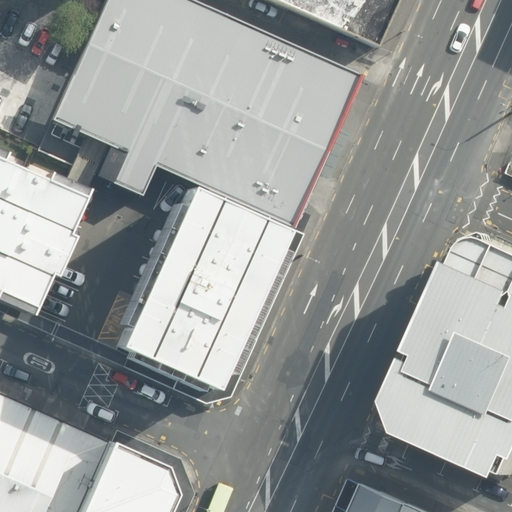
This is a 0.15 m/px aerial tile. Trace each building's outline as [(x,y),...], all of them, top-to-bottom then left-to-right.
[(177,0),(106,0),(67,80),(48,122),(110,150),(96,181),(140,201),(154,171),(190,186),(288,232),(358,81),(177,0)] [(253,0),(373,53),(396,0),(253,0)] [(0,49),(0,133),(33,148),(67,80),(0,49)] [(83,204),(0,167),(0,319),(26,331),(28,327),(83,204)] [(212,404),(288,232),(190,186),(176,217),(114,362),(212,404)] [(511,254),(490,244),(462,250),(393,409),(404,440),(505,485),(511,481),(511,254)] [(0,395),(0,511),(79,511),(112,441),(0,395)] [(173,466),(112,441),(79,511),(174,511),(183,494),(173,466)] [(428,511),(348,477),(333,511),(428,511)]
